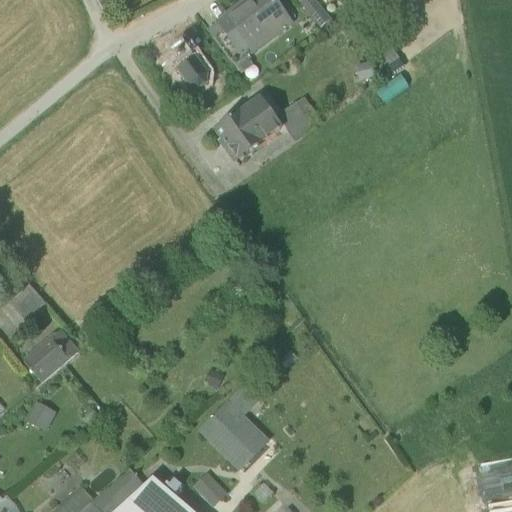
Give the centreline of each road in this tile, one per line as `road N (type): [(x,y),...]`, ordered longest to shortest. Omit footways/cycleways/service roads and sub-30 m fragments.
road 1 (residential): [(114,43),(223,192)]
road 2 (residential): [(0,141),(114,43)]
